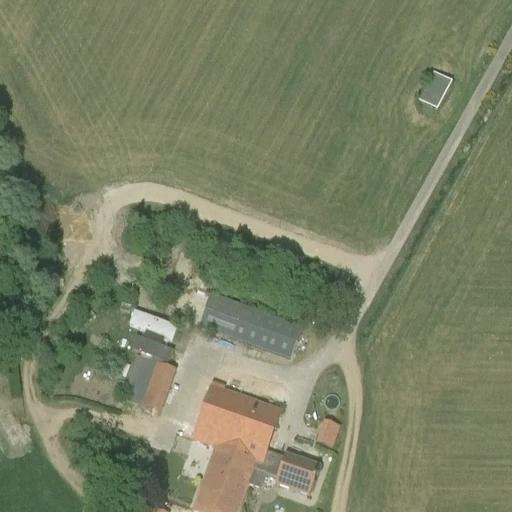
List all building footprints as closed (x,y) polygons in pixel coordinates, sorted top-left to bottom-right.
[(437,113),(451,85),(433,76),(418,103),(437,113)] [(198,330),(291,363),(302,330),(210,297),(198,330)] [(140,341),(134,339),(130,353),(167,366),(172,353),(162,349),(165,341),(168,342),(173,328),(133,314),(128,328),(143,332),(140,341)] [(239,511),(248,489),(260,493),(267,478),(277,481),(283,462),(266,456),(281,415),(210,390),(190,442),(214,451),(193,511),(239,511)] [(160,417),(164,406),(144,399),(141,410),(160,417)] [(335,451),(342,428),(323,422),(317,446),(335,451)] [(284,459),(283,462),(277,481),(275,487),(310,498),(319,471),(284,459)]
